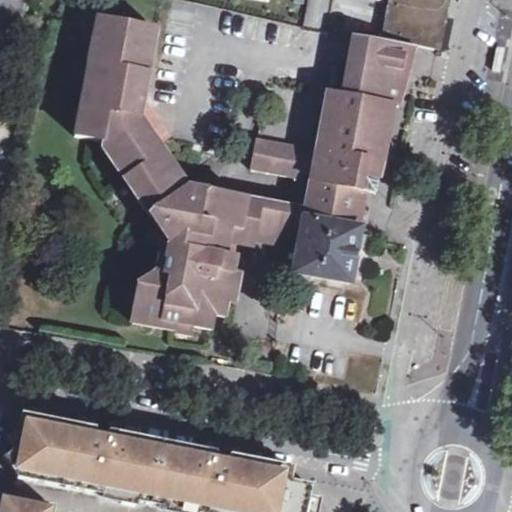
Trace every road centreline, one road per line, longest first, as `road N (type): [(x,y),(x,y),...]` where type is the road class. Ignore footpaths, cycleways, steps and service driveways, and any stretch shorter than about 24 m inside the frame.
road 1 (residential): [(477,0),(401,385),(417,435)]
road 2 (unclassified): [(417,435),(2,345)]
road 3 (unclassified): [(0,389),(398,475)]
road 4 (primary): [(511,126),(453,405),(442,424)]
